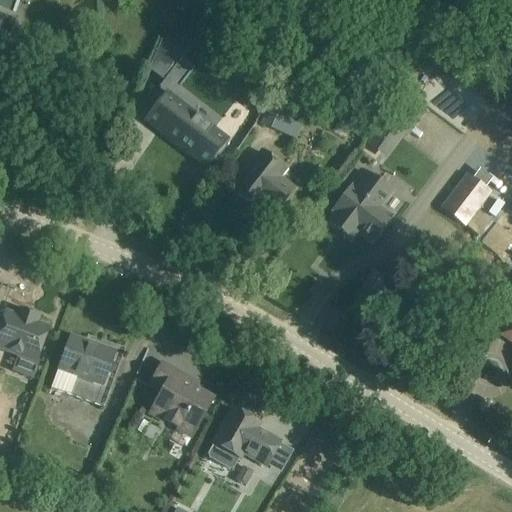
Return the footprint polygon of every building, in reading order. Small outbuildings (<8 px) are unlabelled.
[(147,71),(163,78),(172,57),(180,61),(189,50),(162,37),(147,71)] [(238,96),(254,101),(258,88),(243,82),(238,96)] [(416,101),(417,99),(425,89),(417,83),(409,93),(386,124),(394,129),(416,101)] [(302,101),(275,90),(270,102),(269,101),(259,125),(296,140),(305,116),(297,113),(302,101)] [(183,103),(169,93),(146,123),(159,134),(160,133),(194,159),(193,160),(208,172),(213,166),(215,167),(229,149),(228,147),(232,141),(217,130),(216,132),(182,105),(183,103)] [(105,163),(116,140),(93,129),(83,152),(105,163)] [(278,210),(290,194),(294,189),(281,178),(286,171),(262,152),(232,190),(256,209),(263,199),(278,210)] [(394,197),(356,163),(343,179),(344,181),(326,202),(339,214),(333,222),(352,239),(359,231),(373,243),(392,221),(381,211),(394,197)] [(467,178),(444,207),(465,223),(488,194),(467,178)] [(368,294),(381,276),(373,271),(360,289),(368,294)] [(38,317),(23,311),(21,310),(18,318),(5,314),(0,327),(0,351),(35,365),(48,330),(35,325),(38,317)] [(511,318),(501,335),(511,342),(511,318)] [(104,409),(120,364),(125,349),(88,335),(82,350),(67,345),(51,390),(104,409)] [(195,390),(198,385),(185,378),(182,383),(171,376),(162,391),(161,391),(149,414),(191,439),(213,400),(195,390)] [(266,469),(280,443),(257,429),(260,424),(233,409),(207,455),(208,459),(229,470),(234,468),(237,460),(239,461),(242,456),(266,469)] [(34,482),(40,467),(12,457),(7,472),(34,482)]
